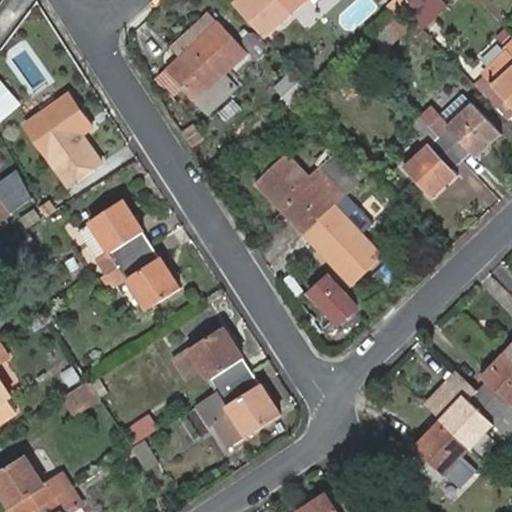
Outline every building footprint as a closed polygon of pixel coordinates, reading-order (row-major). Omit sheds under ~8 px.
[(237,0),(236,2),(251,19),(267,37),(307,2),(306,0),(237,0)] [(415,0),(409,7),(427,27),(450,6),(444,0),(415,0)] [(243,25),(231,35),(245,52),(249,56),(268,39),(267,37),(251,19),(243,26),(243,25)] [(184,59),(181,56),(167,69),(197,102),(211,89),(208,86),(245,52),(231,35),(219,22),(200,38),(204,42),(184,59)] [(200,38),(181,56),(184,59),(204,42),(200,38)] [(208,86),(211,89),(249,56),(245,52),(208,86)] [(511,54),(485,77),(511,106),(511,54)] [(274,92),(295,105),(308,83),(288,70),(274,92)] [(0,119),(15,107),(0,89),(0,119)] [(89,117),(72,93),(29,123),(72,185),(104,162),(85,133),(81,129),(82,123),(89,117)] [(472,103),(448,124),(450,127),(474,106),(472,103)] [(441,135),(462,159),(471,151),(472,153),(483,143),(486,146),(499,132),(474,106),(450,127),(448,124),(434,109),(425,118),(441,135)] [(85,133),(95,126),(89,117),(82,123),(81,129),(85,133)] [(483,143),(472,153),(477,158),(501,135),(499,132),(486,146),(483,143)] [(452,168),(462,159),(441,135),(430,146),(405,169),(431,196),(445,183),(443,180),(454,169),(452,168)] [(405,169),(430,146),(427,143),(402,166),(405,169)] [(306,180),(309,176),(288,154),(285,157),(306,180)] [(290,222),(302,234),(335,204),(343,197),(316,170),(309,176),(306,180),(285,157),(255,184),(271,202),(274,199),(292,219),(290,222)] [(459,175),(454,169),(443,180),(445,183),(431,196),(433,198),(459,175)] [(271,202),(290,222),(292,219),(274,199),(271,202)] [(0,221),(10,215),(0,200),(0,221)] [(120,264),(152,243),(144,232),(141,234),(130,218),(133,216),(123,200),(92,220),(113,252),(120,264)] [(335,204),(302,234),(315,248),(318,246),(335,264),(332,268),(350,286),(380,259),(345,221),(348,218),(335,204)] [(144,232),(133,216),(130,218),(141,234),(144,232)] [(383,256),(348,218),(345,221),(380,259),(383,256)] [(162,259),(152,243),(120,264),(129,278),(150,308),(181,288),(171,273),(167,275),(158,261),(162,259)] [(318,246),(315,248),(332,268),(335,264),(318,246)] [(107,273),(120,264),(113,252),(99,260),(107,273)] [(171,273),(162,259),(158,261),(167,275),(171,273)] [(129,278),(120,264),(107,273),(116,286),(129,278)] [(327,279),(309,296),(337,327),(356,310),(327,279)] [(220,392),(252,371),(245,359),(241,362),(231,347),(234,344),(224,328),(193,348),(205,367),(220,392)] [(0,360),(8,355),(0,341),(0,403),(12,396),(0,378),(0,360)] [(245,359),(234,344),(231,347),(241,362),(245,359)] [(193,348),(176,359),(189,378),(205,367),(193,348)] [(506,353),(504,351),(479,376),(485,380),(495,369),(493,367),(506,353)] [(478,391),(511,424),(511,405),(510,404),(511,401),(511,359),(506,353),(493,367),(495,369),(485,380),(486,382),(478,391)] [(261,385),(252,371),(220,392),(197,407),(209,425),(232,410),(249,436),(281,415),(270,399),(267,401),(258,388),(261,385)] [(477,391),(460,374),(451,383),(469,400),(477,391)] [(57,397),(69,416),(97,398),(84,379),(57,397)] [(494,426),(506,437),(511,431),(511,424),(478,391),(477,391),(469,400),(451,383),(427,407),(439,418),(444,423),(469,448),(491,424),(494,426)] [(270,399),(261,385),(258,388),(267,401),(270,399)] [(145,418),(124,432),(132,444),(153,430),(145,418)] [(444,423),(439,418),(413,445),(416,448),(430,432),(433,435),(444,423)] [(433,485),(443,475),(469,448),(444,423),(433,435),(430,432),(416,448),(419,452),(410,461),(433,485)] [(472,450),(494,426),(491,424),(469,448),(472,450)] [(445,477),(472,450),(469,448),(443,475),(445,477)] [(32,511),(69,489),(61,475),(44,485),(26,456),(0,471),(0,486),(3,491),(6,489),(15,504),(12,506),(15,511),(32,511)] [(6,489),(3,491),(12,506),(15,504),(6,489)] [(69,489),(32,511),(66,511),(79,504),(69,489)] [(340,511),(328,493),(311,504),(314,508),(307,511),(340,511)]
